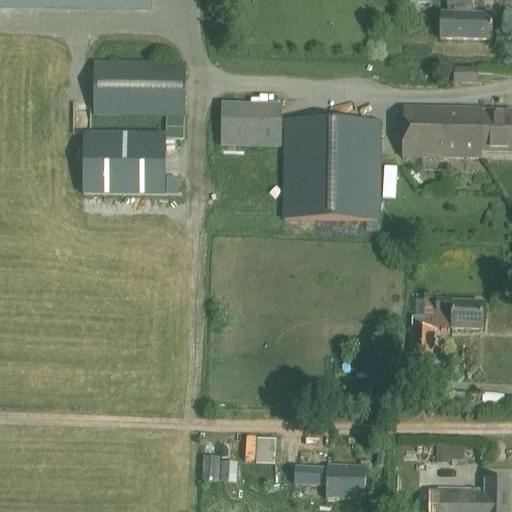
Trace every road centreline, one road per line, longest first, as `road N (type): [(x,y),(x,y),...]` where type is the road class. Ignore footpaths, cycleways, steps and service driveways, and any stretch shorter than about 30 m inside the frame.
road 1 (track): [(511,427),(339,431),(0,418)]
road 2 (track): [(216,78),(200,103),(191,425)]
